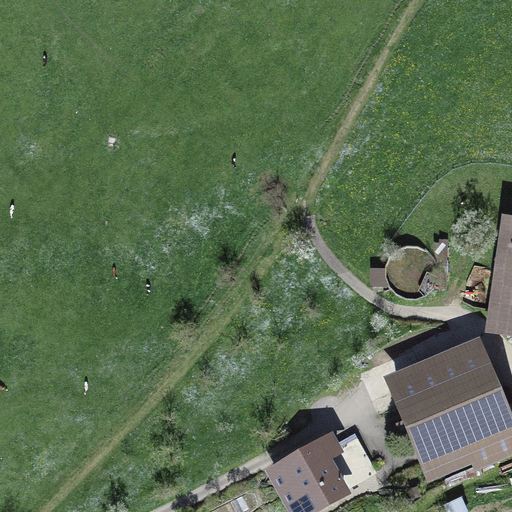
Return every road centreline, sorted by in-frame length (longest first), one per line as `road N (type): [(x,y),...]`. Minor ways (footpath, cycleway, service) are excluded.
road 1 (track): [(419,0),(376,53),(300,203),(330,266),(370,307),(452,321),(511,369)]
road 2 (track): [(465,335),(377,380),(330,432),(167,511)]
